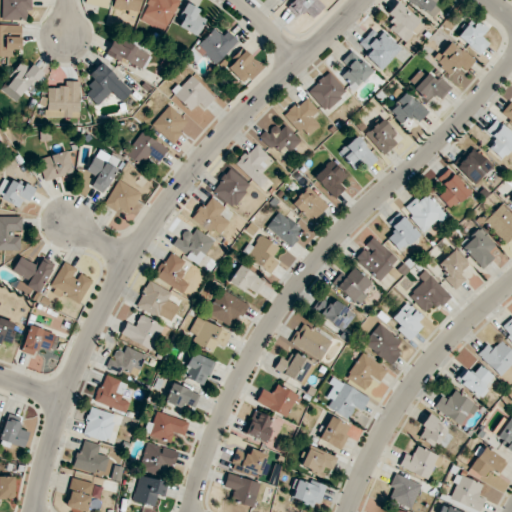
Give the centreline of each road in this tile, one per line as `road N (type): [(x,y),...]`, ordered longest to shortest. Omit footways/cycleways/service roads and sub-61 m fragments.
road 1 (residential): [(33,511),(64,398),(132,259),(216,144),(362,0)]
road 2 (residential): [(192,511),(217,427),(286,300),(511,59)]
road 3 (residential): [(348,511),(405,397),(466,321),(511,281)]
